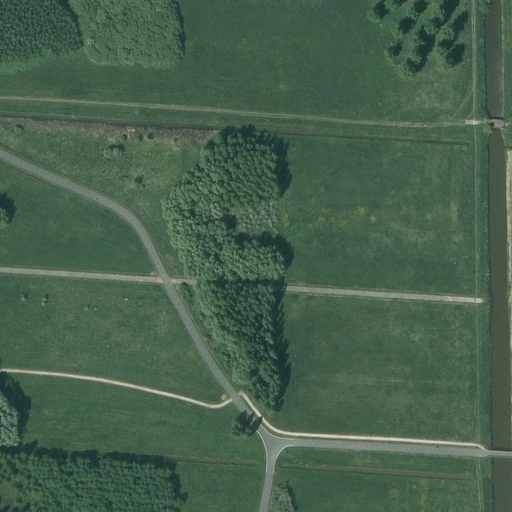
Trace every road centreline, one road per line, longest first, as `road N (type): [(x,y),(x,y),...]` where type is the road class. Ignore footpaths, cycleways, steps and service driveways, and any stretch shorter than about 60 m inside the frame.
road 1 (track): [(484,302),(0,271)]
road 2 (track): [(0,104),(475,136)]
road 3 (track): [(475,136),(484,302),(479,445)]
road 4 (track): [(474,0),(475,136)]
